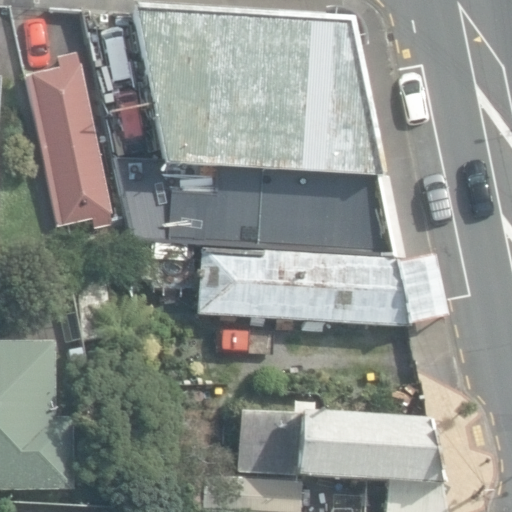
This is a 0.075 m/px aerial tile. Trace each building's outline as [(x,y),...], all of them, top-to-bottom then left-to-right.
[(129,13),(159,168),(375,182),(343,27),(129,13)] [(90,220),(93,230),(110,226),(73,54),(53,58),(56,71),(20,79),(52,229),(90,220)] [(392,262),(375,182),(159,168),(116,165),(133,245),(392,262)] [(190,299),(192,250),(131,247),(129,281),(151,282),(150,297),(190,299)] [(195,315),(405,326),(444,317),(428,253),(394,262),(197,249),(195,315)] [(128,308),(127,261),(122,262),(122,266),(90,266),(90,284),(80,284),(81,339),(108,338),(108,327),(132,327),(132,307),(128,308)] [(0,488),(69,492),(72,419),(50,418),(54,347),(0,345),(0,488)] [(128,353),(87,357),(92,410),(133,406),(128,353)] [(237,474),(386,486),(439,487),(425,423),(240,413),(237,474)] [(198,511),(294,511),(296,483),(200,478),(198,511)] [(444,511),(439,487),(386,486),(383,511),(444,511)]
